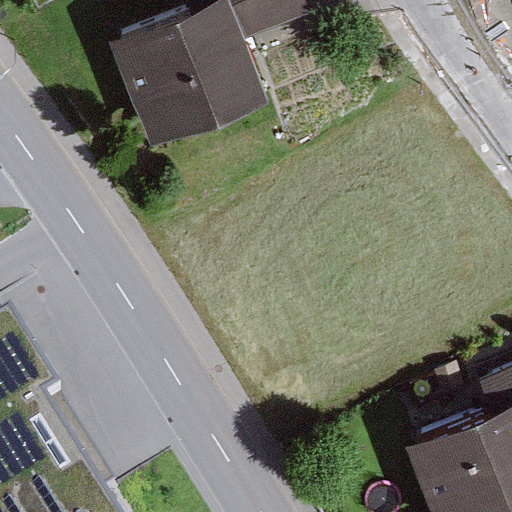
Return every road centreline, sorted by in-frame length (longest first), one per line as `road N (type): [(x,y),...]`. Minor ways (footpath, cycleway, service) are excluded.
road 1 (tertiary): [(260,511),(0,111)]
road 2 (residential): [(511,130),(423,0)]
